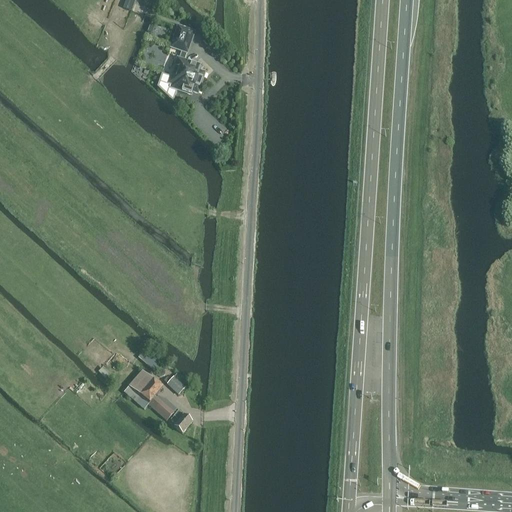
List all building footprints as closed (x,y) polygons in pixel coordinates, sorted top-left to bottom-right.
[(133,10),(135,0),(119,0),(117,6),(133,10)] [(177,59),(171,78),(174,79),(171,90),(191,96),(192,93),(197,95),(205,74),(194,71),(196,66),(184,62),(187,54),(194,33),(178,27),(170,48),(181,52),(179,60),(177,59)] [(156,362),(144,352),(138,359),(150,369),(156,362)] [(106,380),(111,377),(105,368),(100,371),(106,380)] [(143,411),(148,406),(166,422),(173,414),(154,398),(162,390),(143,373),(124,394),(143,411)] [(167,378),(164,382),(167,385),(178,396),(185,389),(173,378),(170,381),(167,378)] [(171,421),(176,425),(174,428),(182,435),(192,424),(184,417),(183,417),(178,412),(171,421)]
